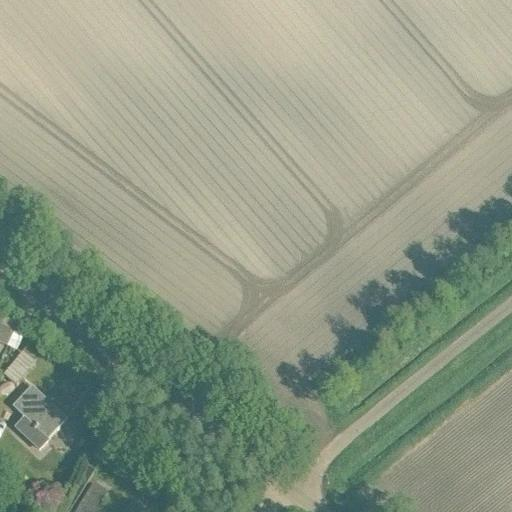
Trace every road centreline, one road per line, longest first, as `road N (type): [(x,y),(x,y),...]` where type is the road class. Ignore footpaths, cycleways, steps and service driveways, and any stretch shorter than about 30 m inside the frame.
road 1 (unclassified): [(288,492),(0,271)]
road 2 (unclassified): [(288,492),(511,308)]
